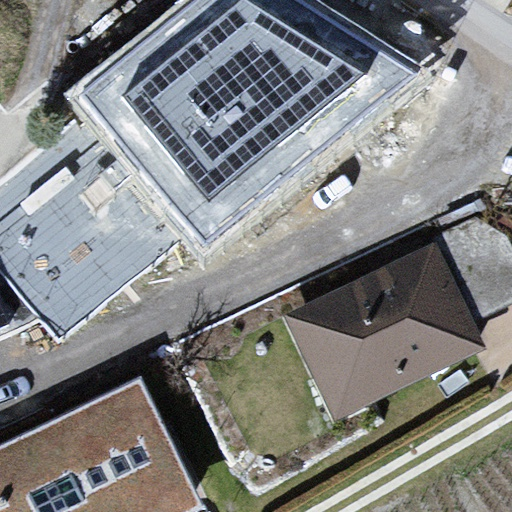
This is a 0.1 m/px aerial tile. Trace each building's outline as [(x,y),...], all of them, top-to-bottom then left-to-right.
[(441,70),(325,0),(179,0),(64,93),(83,116),(184,240),(202,263),(441,70)] [(0,266),(60,340),(184,240),(83,116),(0,182),(0,266)] [(437,242),(283,314),(333,422),(487,350),(437,242)] [(0,296),(0,357),(23,347),(0,296)] [(139,377),(0,446),(0,511),(185,511),(202,504),(139,377)]
